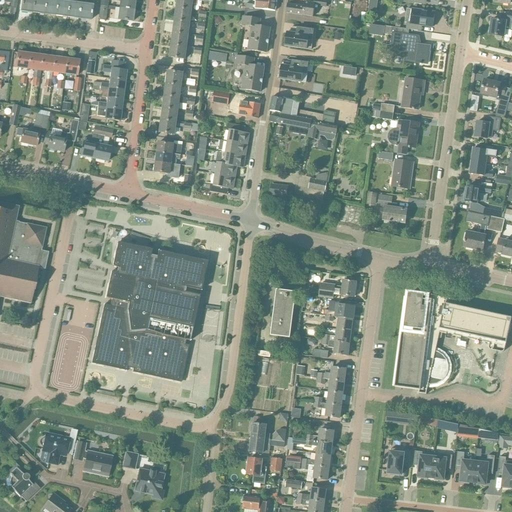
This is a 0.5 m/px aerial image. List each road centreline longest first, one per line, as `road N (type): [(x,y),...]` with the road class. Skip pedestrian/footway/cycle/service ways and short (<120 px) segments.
road 1 (residential): [(75,185),(34,371),(37,389),(63,402),(210,426)]
road 2 (residential): [(345,501),(379,260)]
road 3 (residential): [(251,221),(280,0)]
road 4 (residential): [(210,426),(223,404),(251,221)]
road 5 (residential): [(431,256),(459,55)]
road 6 (residential): [(146,52),(0,35)]
road 7 (residential): [(126,194),(146,52)]
road 8 (residential): [(379,260),(251,221)]
road 9 (residential): [(251,221),(126,194)]
